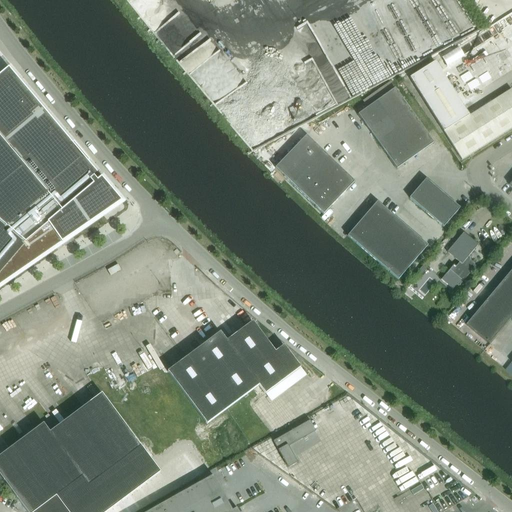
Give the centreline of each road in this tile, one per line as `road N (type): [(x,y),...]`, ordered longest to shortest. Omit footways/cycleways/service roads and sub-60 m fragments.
road 1 (unclassified): [(511,510),(262,311),(162,219)]
road 2 (unclassified): [(162,219),(0,28)]
road 3 (unclassified): [(162,219),(0,313)]
